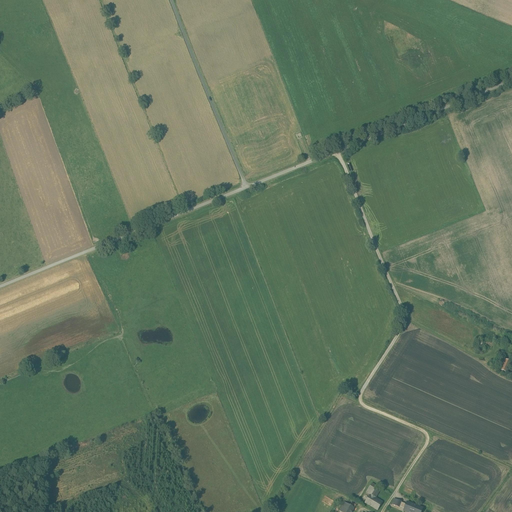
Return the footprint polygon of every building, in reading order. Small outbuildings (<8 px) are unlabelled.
[(511,365),(511,362),(503,359),(498,370),(508,374),(511,365)] [(369,494),(376,498),(382,489),(372,483),(366,492),(369,494)] [(376,498),(369,494),(364,504),(378,511),(383,502),(376,498)] [(400,506),(405,508),(406,504),(401,502),(402,501),(398,500),(396,505),(399,507),(400,506)] [(420,511),(422,508),(407,502),(406,504),(405,508),(404,510),(407,511),(420,511)]
